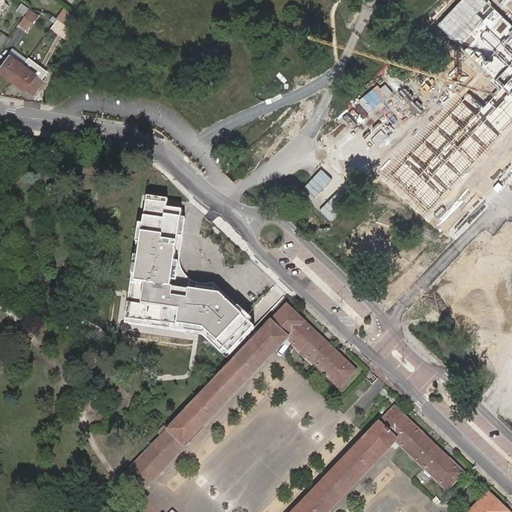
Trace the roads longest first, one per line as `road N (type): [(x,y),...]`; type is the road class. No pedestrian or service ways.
road 1 (tertiary): [(249,234),(261,254),(361,345),(381,353),(511,486)]
road 2 (tertiary): [(511,438),(442,371),(424,367),(394,338),(387,318),(287,223),(263,214)]
road 3 (tertiary): [(224,204),(124,135),(0,111)]
